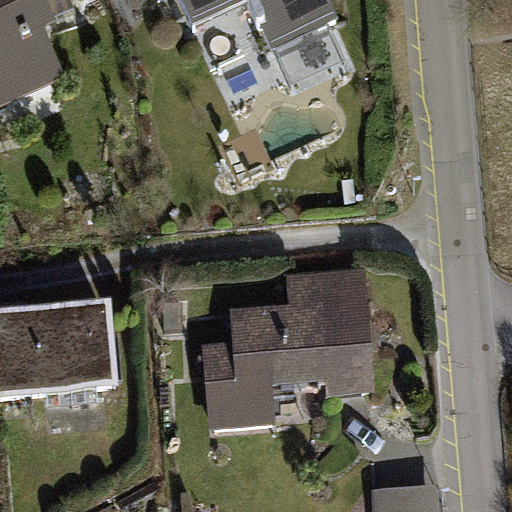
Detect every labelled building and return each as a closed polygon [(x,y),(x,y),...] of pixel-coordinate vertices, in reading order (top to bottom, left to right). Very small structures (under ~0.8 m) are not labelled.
[(55,21),(45,0),(0,0),(0,101),(53,77),(32,31),(55,21)] [(179,0),(188,19),(228,0),(250,0),(275,55),(338,27),(325,0),(179,0)] [(371,405),(362,281),(291,287),(293,317),(238,321),(240,349),(204,351),(210,432),(268,428),(265,387),(326,383),(328,408),(371,405)] [(109,325),(0,331),(0,416),(114,410),(109,325)] [(440,511),(439,487),(375,492),(376,511),(440,511)]
